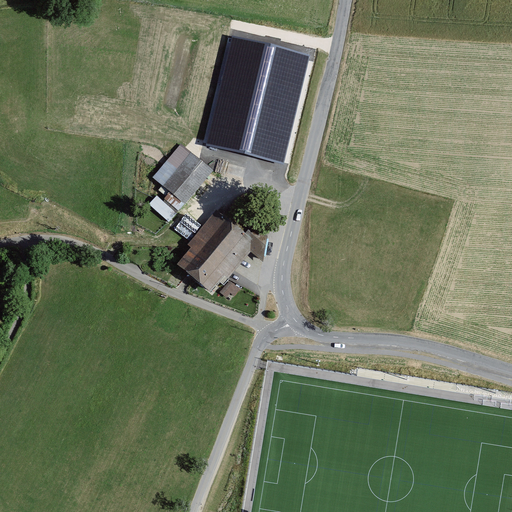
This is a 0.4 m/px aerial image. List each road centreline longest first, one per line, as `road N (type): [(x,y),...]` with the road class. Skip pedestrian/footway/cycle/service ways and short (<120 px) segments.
road 1 (residential): [(346,0),(282,280),(294,320)]
road 2 (track): [(275,330),(164,290),(79,244),(0,245)]
road 3 (unclassified): [(294,320),(323,335),(427,345),(511,368)]
road 4 (residential): [(294,320),(257,348),(194,511)]
road 5 (track): [(26,239),(26,304),(0,356)]
